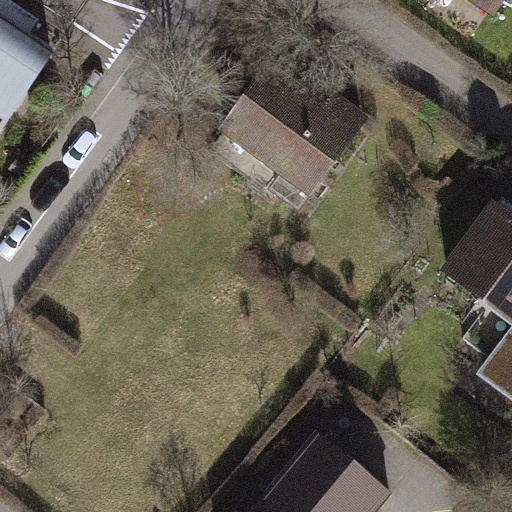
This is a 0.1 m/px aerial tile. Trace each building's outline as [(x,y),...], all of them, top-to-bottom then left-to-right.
[(511,1),(511,0),(450,0),(494,29),(511,1)] [(1,17),(0,19),(0,136),(3,138),(59,56),(1,17)] [(299,221),(367,135),(275,63),(207,149),(299,221)] [(511,226),(490,211),(438,282),(511,335),(477,381),(511,405),(511,226)] [(377,511),(395,491),(325,434),(261,511),(377,511)]
